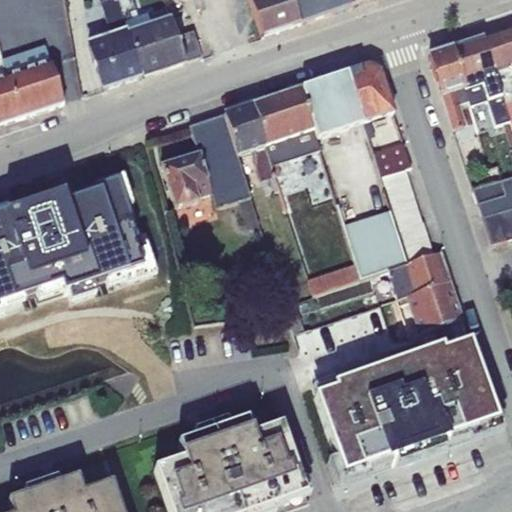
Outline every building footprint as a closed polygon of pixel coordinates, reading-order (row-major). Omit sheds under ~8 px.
[(110,36),(87,44),(103,92),(142,79),(114,0),(112,0),(99,4),(110,36)] [(114,0),(142,79),(184,65),(176,39),(170,20),(151,25),(148,13),(138,17),(131,0),(114,0)] [(294,0),(249,0),(262,39),(300,26),(294,0)] [(294,0),(300,26),(352,9),(349,0),(294,0)] [(349,0),(352,9),(376,1),(376,0),(349,0)] [(511,29),(511,30),(483,39),(511,132),(511,131),(511,29)] [(176,39),(184,65),(202,59),(193,33),(176,39)] [(483,39),(452,49),(469,104),(470,109),(486,104),(494,129),(502,127),(508,149),(511,147),(511,133),(511,132),(483,39)] [(0,127),(64,106),(43,46),(1,61),(0,55),(0,127)] [(430,57),(428,61),(434,79),(435,79),(441,98),(452,133),(466,129),(459,108),(469,104),(452,49),(430,57)] [(362,126),(393,116),(379,74),(379,73),(368,68),(347,75),(362,126)] [(362,126),(347,75),(332,80),(300,91),(315,140),(349,130),(362,126)] [(300,91),(251,107),(274,179),(280,177),(277,167),(319,154),(315,140),(300,91)] [(251,107),(223,117),(236,160),(251,155),(265,197),(279,193),(274,179),(251,107)] [(223,117),(188,129),(198,156),(160,168),(174,212),(199,204),(197,198),(210,194),(216,213),(238,205),(246,231),(257,227),(236,160),(223,117)] [(411,170),(403,146),(372,155),(379,180),(404,172),(411,170)] [(404,172),(379,180),(390,213),(407,266),(432,257),(404,172)] [(0,321),(6,319),(6,318),(65,296),(70,309),(96,299),(93,291),(104,287),(107,295),(155,278),(142,242),(137,244),(126,212),(134,210),(121,175),(0,213),(0,321)] [(511,180),(501,183),(505,197),(476,207),(481,221),(499,215),(511,211),(511,180)] [(501,183),(471,191),(476,207),(505,197),(501,183)] [(511,211),(499,215),(507,242),(511,240),(511,211)] [(387,272),(407,266),(390,213),(342,228),(354,266),(359,282),(387,272)] [(499,215),(481,221),(490,247),(507,242),(499,215)] [(439,254),(432,257),(407,266),(387,272),(397,302),(405,299),(449,283),(439,254)] [(312,297),(359,282),(354,266),(307,282),(312,297)] [(462,321),(449,283),(405,299),(407,303),(397,307),(408,340),(462,321)] [(295,305),(282,307),(292,336),(303,332),(295,305)] [(314,400),(342,480),(389,464),(390,468),(393,467),(392,463),(441,445),(443,450),(446,449),(444,444),(497,426),(469,344),(442,354),(441,352),(355,380),(332,388),(334,393),(314,400)] [(139,375),(121,371),(117,392),(135,395),(139,375)] [(153,472),(167,511),(269,511),(306,500),(281,428),(252,438),(247,422),(177,446),(182,462),(153,472)] [(9,511),(119,511),(111,486),(82,496),(77,481),(7,505),(9,511)]
